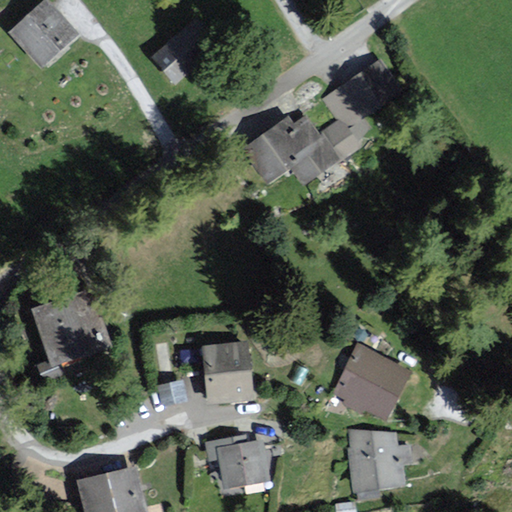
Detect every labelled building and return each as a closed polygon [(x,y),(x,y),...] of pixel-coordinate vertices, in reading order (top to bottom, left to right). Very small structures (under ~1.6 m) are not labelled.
[(79,39),(49,5),(15,35),(45,69),(79,39)] [(218,49),(196,24),(159,57),(181,82),(218,49)] [(402,95),(381,64),(324,101),(340,125),(327,133),(344,159),(361,148),(349,129),(402,95)] [(339,162),(308,121),(299,127),(293,120),(251,150),(275,183),(295,169),(307,185),(339,162)] [(112,348),(92,292),(38,311),(58,367),(112,348)] [(412,372),(359,343),(334,389),(387,418),(412,372)] [(259,399),(255,344),(208,348),(211,402),(259,399)] [(184,383),(160,389),(165,413),(190,408),(184,383)] [(402,465),(401,434),(362,435),(363,494),(409,492),(408,465),(402,465)] [(259,444),(257,436),(211,444),(214,460),(229,457),(235,487),(275,480),(268,443),(259,444)] [(154,511),(142,468),(90,484),(97,511),(154,511)]
